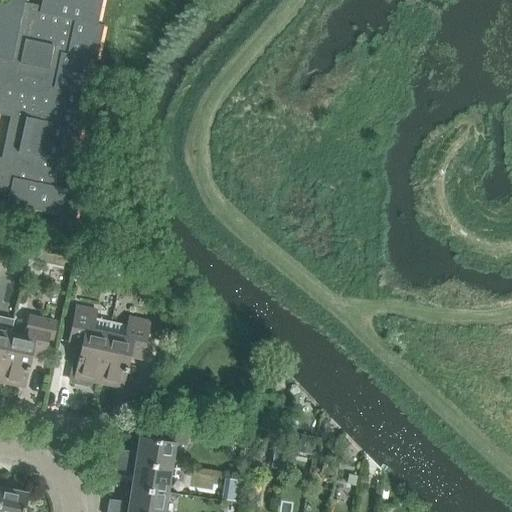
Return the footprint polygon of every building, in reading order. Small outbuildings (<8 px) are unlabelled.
[(0,191),(8,193),(3,219),(5,219),(5,217),(29,221),(29,224),(30,225),(33,211),(47,214),(74,220),(75,218),(72,217),(77,193),(80,193),(80,192),(59,187),(65,163),(73,164),(74,163),(71,162),(78,129),(87,131),(87,129),(85,128),(92,98),(94,98),(95,96),(80,93),(87,60),(96,62),(96,60),(93,59),(100,27),(103,28),(103,26),(95,24),(100,0),(42,0),(41,7),(40,6),(30,4),(29,10),(21,9),(23,0),(0,0),(0,114),(3,116),(4,113),(11,115),(0,168),(0,191)] [(81,251),(75,276),(93,280),(98,254),(81,251)] [(91,380),(98,381),(111,323),(95,319),(97,311),(75,307),(68,342),(81,345),(76,366),(73,365),(70,381),(87,385),(90,382),(91,380)] [(10,334),(0,381),(24,386),(31,355),(44,357),(48,338),(53,339),(56,323),(28,317),(25,333),(26,333),(26,337),(10,334)] [(142,358),(149,323),(128,318),(126,326),(111,323),(98,381),(122,387),(129,355),(142,358)] [(0,380),(0,381),(10,334),(0,331),(0,380)] [(115,459),(171,467),(174,443),(186,445),(188,432),(162,428),(160,440),(139,436),(137,452),(116,449),(115,459)] [(133,472),(131,487),(167,492),(171,467),(115,459),(113,468),(133,472)] [(109,499),(107,508),(130,511),(163,511),(167,492),(131,487),(129,501),(109,499)] [(2,488),(0,495),(0,511),(22,511),(27,493),(2,488)]
